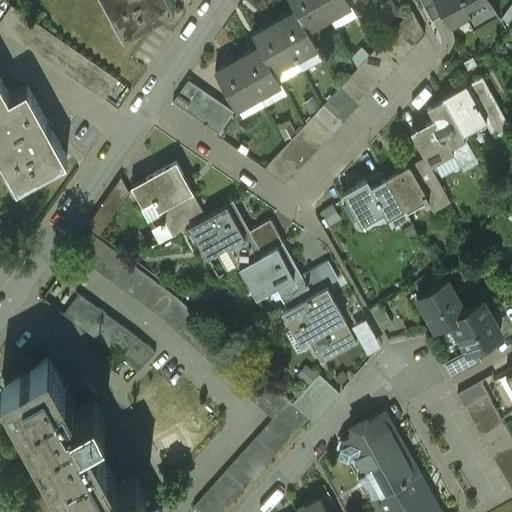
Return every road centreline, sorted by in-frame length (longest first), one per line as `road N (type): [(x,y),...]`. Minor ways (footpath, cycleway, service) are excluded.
road 1 (residential): [(151,105),(301,209),(442,58)]
road 2 (residential): [(151,105),(0,314)]
road 3 (residential): [(438,392),(416,375),(389,373),(367,386),(252,511)]
road 4 (residential): [(224,0),(151,105)]
road 5 (residential): [(438,392),(499,501)]
